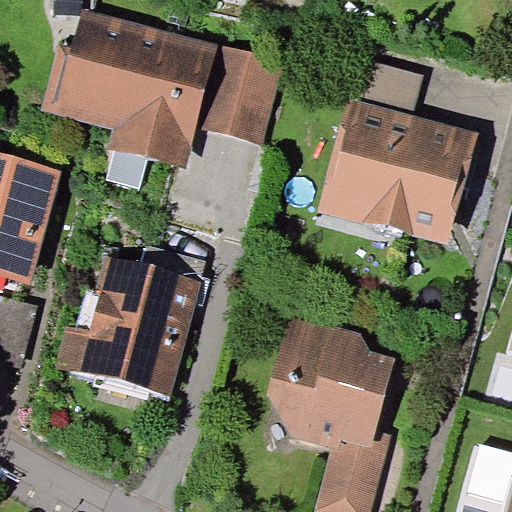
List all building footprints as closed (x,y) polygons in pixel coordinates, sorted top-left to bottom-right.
[(123,129),(117,148),(174,164),(201,62),(86,30),(63,113),(123,129)] [(348,64),(364,68),(370,48),(353,44),(348,64)] [(276,72),(218,56),(197,133),(256,149),(276,72)] [(437,242),(440,230),(462,151),(430,142),(424,146),(409,142),(405,135),(351,121),(326,212),(437,242)] [(0,280),(19,286),(46,186),(0,173),(0,280)] [(81,374),(159,395),(186,296),(108,275),(99,308),(87,315),(83,329),(90,342),(81,374)] [(24,320),(0,313),(0,358),(12,362),(24,320)] [(362,448),(376,393),(381,374),(357,368),(359,356),(358,352),(354,348),(345,346),(338,349),(292,337),(280,382),(289,398),(282,422),(291,438),(330,449),(332,440),(362,448)] [(511,511),(511,477),(511,478),(501,511),(511,511)]
